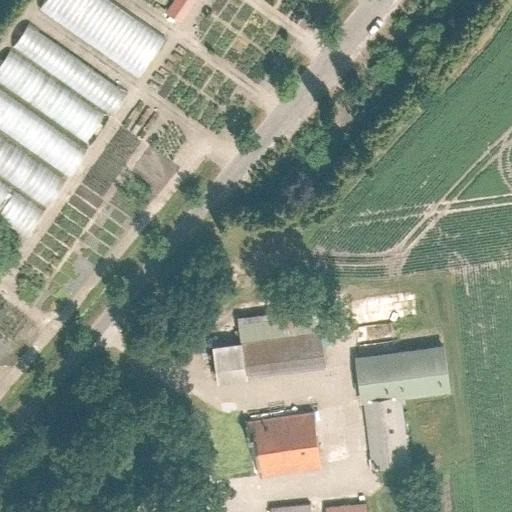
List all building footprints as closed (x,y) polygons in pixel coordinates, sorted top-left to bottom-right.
[(106,0),(47,0),(38,13),(135,78),(163,38),(106,0)] [(187,17),(195,0),(177,0),(173,9),(187,17)] [(125,90),(28,25),(12,48),(109,114),(125,90)] [(106,119),(10,53),(0,67),(0,86),(87,146),(106,119)] [(0,93),(0,133),(64,178),(83,152),(0,93)] [(0,140),(0,178),(43,209),(61,183),(0,140)] [(0,185),(0,225),(22,241),(41,214),(0,185)] [(241,372),(319,361),(316,340),(312,307),(311,302),(232,314),(236,337),(241,372)] [(312,307),(316,340),(331,338),(326,305),(312,307)] [(212,377),(241,372),(236,337),(207,341),(212,377)] [(442,385),(438,347),(355,358),(360,395),(395,391),(442,385)] [(404,459),(395,391),(360,395),(368,463),(404,459)] [(259,472),(321,463),(313,410),(246,419),(251,451),(256,450),(259,472)] [(164,457),(165,478),(199,477),(197,455),(164,457)] [(269,511),(361,511),(361,502),(322,506),(322,511),(306,511),(306,502),(269,505),(269,511)]
